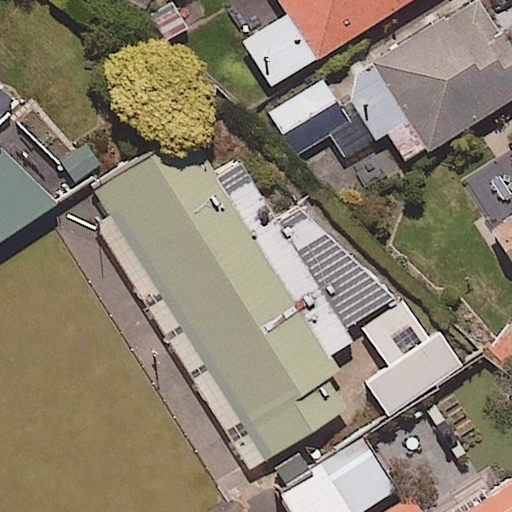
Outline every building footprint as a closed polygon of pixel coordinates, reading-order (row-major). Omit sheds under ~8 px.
[(277,0),(288,16),(243,43),(272,89),(414,0),(277,0)] [(511,101),(511,53),(479,0),(476,0),(373,63),(428,154),(511,101)] [(349,122),(320,78),(268,112),(297,156),(349,122)] [(108,211),(93,221),(247,465),(343,404),(324,372),(335,365),(326,350),(352,336),(342,320),(392,290),(304,197),(275,214),(238,155),(216,170),(183,120),(88,180),(108,211)] [(89,144),(53,167),(68,190),(104,167),(89,144)] [(511,151),(510,152),(511,155),(511,217),(489,233),(511,267),(511,151)] [(0,245),(59,207),(0,153),(0,245)] [(384,314),(361,328),(388,371),(366,386),(388,420),(462,373),(438,335),(428,342),(402,302),(384,314)] [(292,511),(360,511),(396,491),(364,437),(279,488),(292,511)] [(511,511),(511,484),(467,511),(418,511),(410,499),(389,511),(511,511)]
